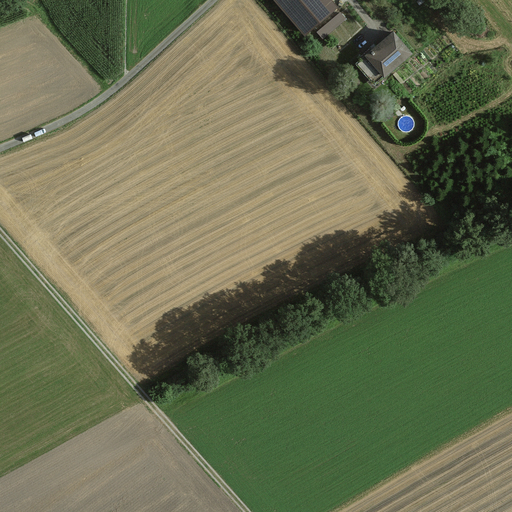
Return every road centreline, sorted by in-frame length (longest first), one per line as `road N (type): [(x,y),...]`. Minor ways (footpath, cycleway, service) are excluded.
road 1 (track): [(245,511),(0,232)]
road 2 (track): [(217,0),(84,112),(0,151)]
